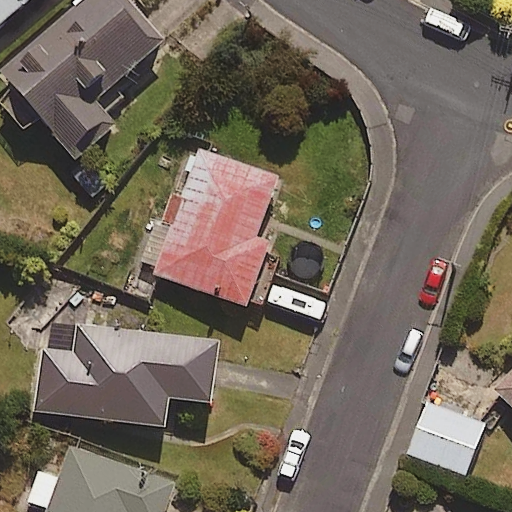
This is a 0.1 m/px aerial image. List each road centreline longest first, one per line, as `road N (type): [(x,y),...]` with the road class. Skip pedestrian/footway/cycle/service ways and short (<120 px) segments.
road 1 (residential): [(315,511),(472,83)]
road 2 (residential): [(472,83),(329,0)]
